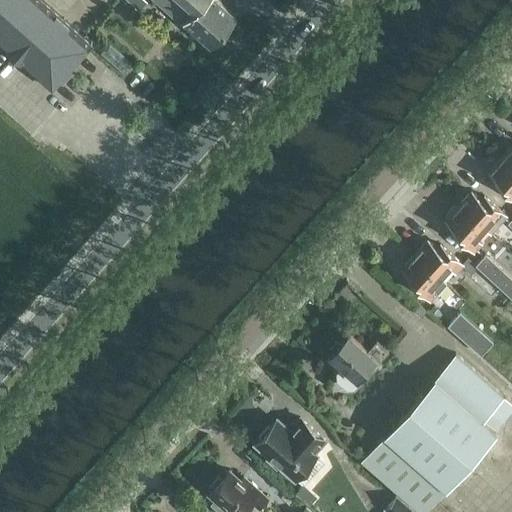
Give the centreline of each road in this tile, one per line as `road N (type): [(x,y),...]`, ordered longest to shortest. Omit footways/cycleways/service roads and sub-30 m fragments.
road 1 (residential): [(88,511),(511,42)]
road 2 (tertiary): [(0,373),(331,0)]
